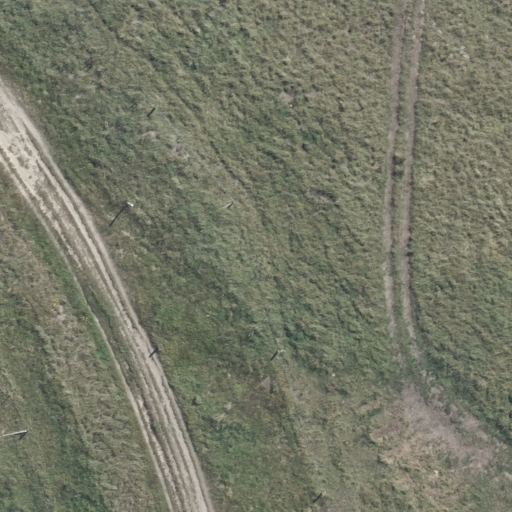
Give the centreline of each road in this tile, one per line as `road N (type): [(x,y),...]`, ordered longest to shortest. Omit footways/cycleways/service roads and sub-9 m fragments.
road 1 (track): [(511,503),(64,304)]
road 2 (track): [(64,304),(140,511)]
